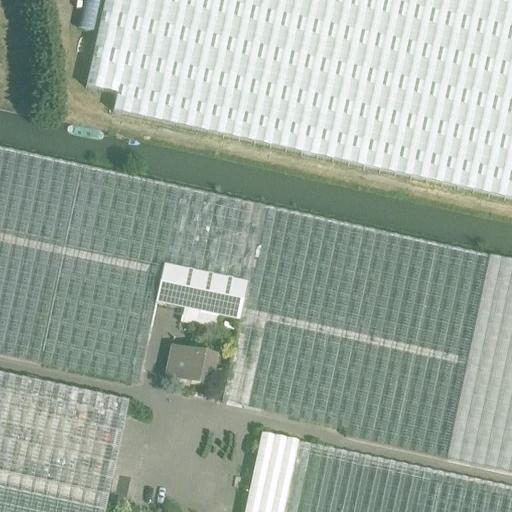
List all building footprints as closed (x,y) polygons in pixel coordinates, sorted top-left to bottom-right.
[(511,0),(105,0),(85,94),(116,101),(112,119),(511,206),(511,0)] [(0,153),(0,358),(136,387),(153,305),(162,267),(246,285),(238,323),(220,405),(346,431),(345,439),(511,475),(511,264),(252,208),(0,153)] [(162,267),(153,305),(182,311),(179,325),(215,332),(217,319),(238,323),(246,285),(162,267)] [(210,380),(214,361),(171,351),(164,381),(201,390),(204,379),(210,380)] [(0,511),(105,511),(129,404),(0,375),(0,511)] [(261,439),(244,511),(280,511),(294,446),(261,439)] [(511,511),(511,492),(433,477),(294,446),(280,511),(511,511)]
